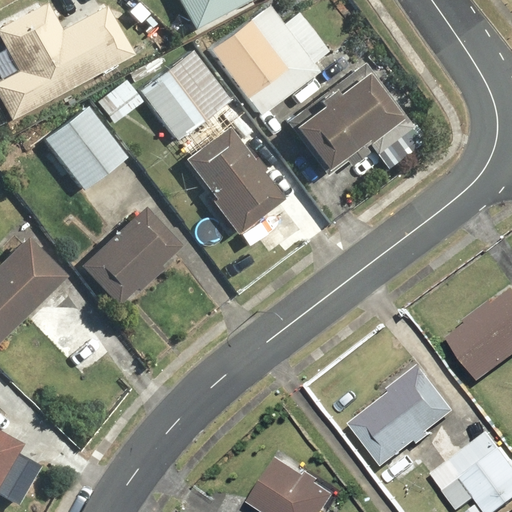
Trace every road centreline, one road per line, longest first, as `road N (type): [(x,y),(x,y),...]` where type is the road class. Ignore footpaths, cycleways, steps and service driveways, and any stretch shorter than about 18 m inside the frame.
road 1 (residential): [(497,112),(498,147),(477,183),(204,388),(111,511)]
road 2 (residential): [(430,0),(497,112)]
